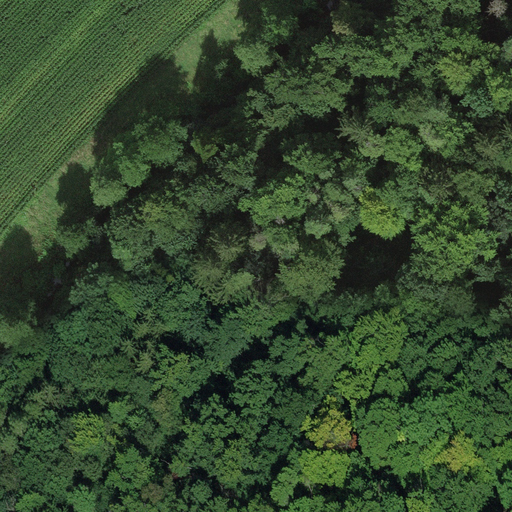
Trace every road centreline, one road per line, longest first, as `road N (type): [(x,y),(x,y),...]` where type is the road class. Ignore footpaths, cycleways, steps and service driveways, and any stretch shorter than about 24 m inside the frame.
road 1 (track): [(511,166),(238,336),(49,511)]
road 2 (track): [(365,511),(434,340),(483,265),(511,238)]
